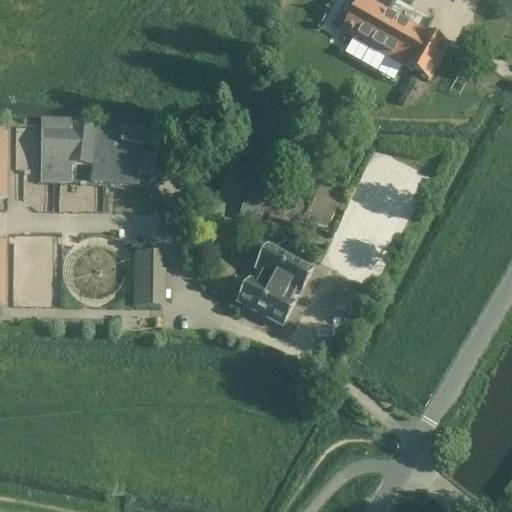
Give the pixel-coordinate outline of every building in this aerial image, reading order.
[(448,49),(362,0),(360,0),(341,34),(342,35),(343,34),(428,83),(448,49)] [(90,150),(94,122),(40,121),(40,167),(41,167),(42,173),(43,177),(46,179),(50,180),(60,180),(63,179),(67,177),(68,174),(69,165),(89,167),(89,166),(92,166),(90,183),(131,188),(131,184),(133,182),(137,182),(138,175),(143,175),(147,173),(150,170),(151,163),(149,159),(145,156),(141,154),(142,146),(157,148),(159,136),(123,131),(123,130),(121,130),(122,126),(115,125),(115,129),(97,127),(94,151),(90,150)] [(227,155),(266,161),(270,138),(231,131),(227,155)] [(326,231),(341,199),(318,191),(314,201),(251,181),(242,213),(303,230),(306,223),(326,231)] [(292,292),(299,295),(312,272),(267,249),(255,272),(266,278),(260,288),(250,282),(237,305),(281,329),(294,306),(287,302),(292,292)] [(136,256),(136,311),(160,311),(161,256),(136,256)]
